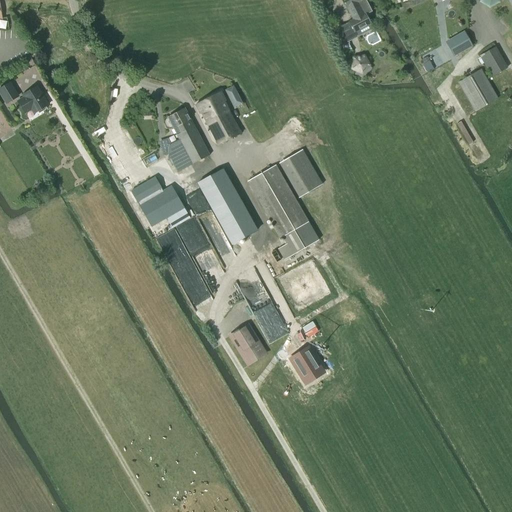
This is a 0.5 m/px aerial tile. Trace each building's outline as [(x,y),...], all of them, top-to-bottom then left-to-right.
[(358,0),(342,0),(346,7),(347,6),(354,19),(350,22),(354,31),(370,23),(365,13),(363,14),(356,1),(358,0)] [(489,8),(499,2),(499,0),(478,0),(479,2),(489,8)] [(511,53),(511,29),(502,36),(509,49),(511,53)] [(455,55),(472,45),(464,31),(447,41),(455,55)] [(476,111),(498,98),(481,68),(459,82),(476,111)] [(0,88),(0,92),(7,103),(16,97),(12,92),(14,90),(10,83),(0,88)] [(34,113),(48,105),(36,86),(23,95),(24,97),(18,101),(25,113),(32,109),(34,113)] [(221,91),(195,105),(200,114),(201,113),(218,145),(241,133),(224,101),(225,100),(221,91)] [(239,100),(236,93),(229,97),(233,103),(239,100)] [(209,154),(185,108),(167,117),(179,139),(169,144),(176,157),(182,169),(209,154)] [(322,184),(302,149),(279,163),(299,197),(322,184)] [(281,238),(283,237),(287,243),(278,249),(284,259),(319,239),(309,222),(308,222),(275,165),(248,181),(281,238)] [(220,170),(194,184),(228,245),(254,231),(220,170)] [(133,192),(154,227),(186,208),(173,187),(164,192),(156,178),(133,192)] [(245,361),(264,350),(248,324),(229,336),(245,361)] [(315,348),(297,359),(311,380),(329,369),(315,348)]
